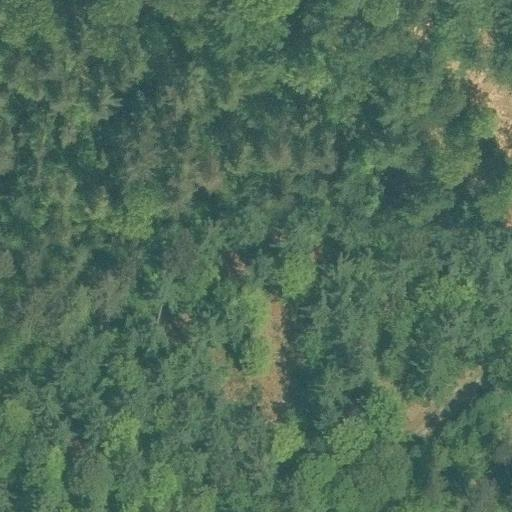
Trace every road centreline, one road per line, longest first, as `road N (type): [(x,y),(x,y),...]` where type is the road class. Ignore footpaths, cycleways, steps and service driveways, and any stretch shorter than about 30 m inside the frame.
road 1 (track): [(511,212),(378,85),(136,0)]
road 2 (track): [(313,511),(511,352)]
